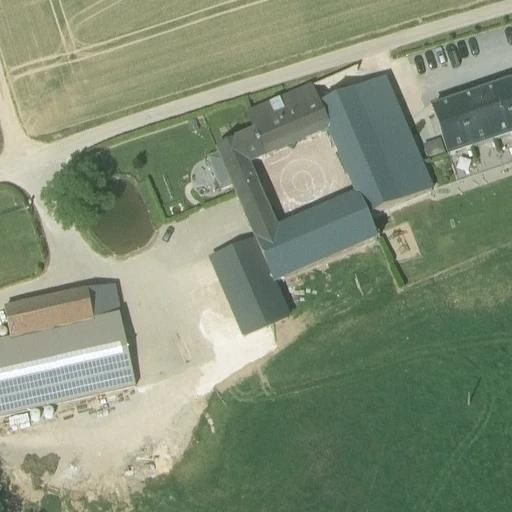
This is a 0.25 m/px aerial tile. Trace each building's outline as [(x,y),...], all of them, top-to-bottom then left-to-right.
[(365,90),(370,88),(361,67),(312,89),(320,108),(365,90)] [(374,86),(390,96),(384,82),(374,86)] [(511,84),(432,112),(455,182),(511,163),(511,84)] [(278,232),(253,243),(246,246),(209,263),(217,281),(188,294),(212,350),(287,319),(274,288),(377,244),(366,220),(431,192),(390,96),(374,86),(370,88),(365,90),(320,108),(312,89),(246,117),(253,133),(266,161),(328,134),(355,197),(278,232)] [(253,243),(278,232),(250,168),(266,161),(253,133),(246,136),(233,141),(235,144),(214,153),(215,156),(206,160),(220,192),(228,189),(239,214),(253,243)] [(438,141),(422,147),(427,161),(443,156),(438,141)] [(0,343),(0,418),(34,411),(134,389),(119,318),(121,318),(115,288),(3,309),(10,341),(0,343)]
